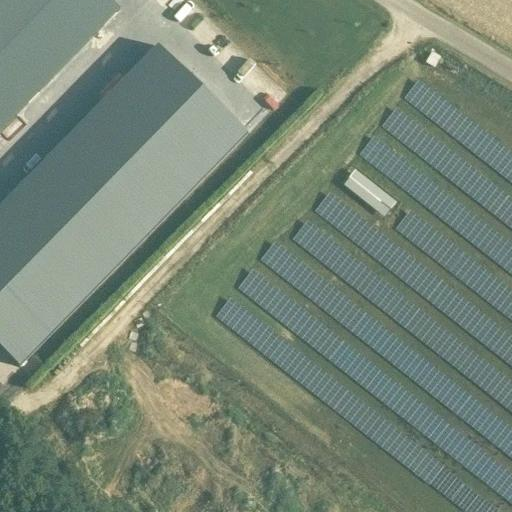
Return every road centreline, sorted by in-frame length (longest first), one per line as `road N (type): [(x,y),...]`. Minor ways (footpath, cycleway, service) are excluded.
road 1 (unknown): [(435,24),(120,372)]
road 2 (unclassified): [(511,71),(391,0)]
